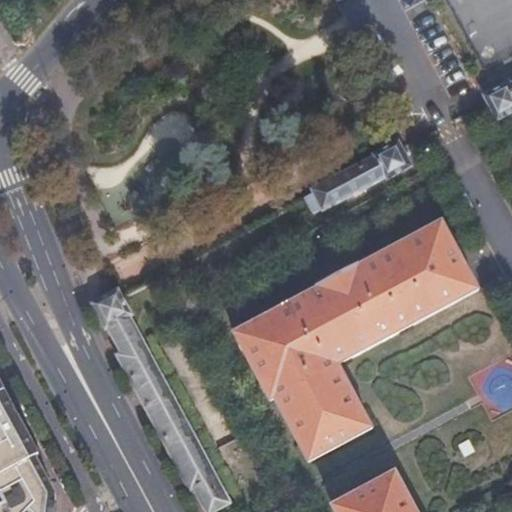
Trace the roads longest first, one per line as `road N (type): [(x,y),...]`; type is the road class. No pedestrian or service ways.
road 1 (secondary): [(110,427),(0,159)]
road 2 (residential): [(0,331),(99,511)]
road 3 (secondary): [(0,272),(30,331),(110,427)]
road 4 (residential): [(450,124),(383,0)]
road 5 (primary): [(0,96),(95,0)]
road 6 (residential): [(450,124),(511,238)]
